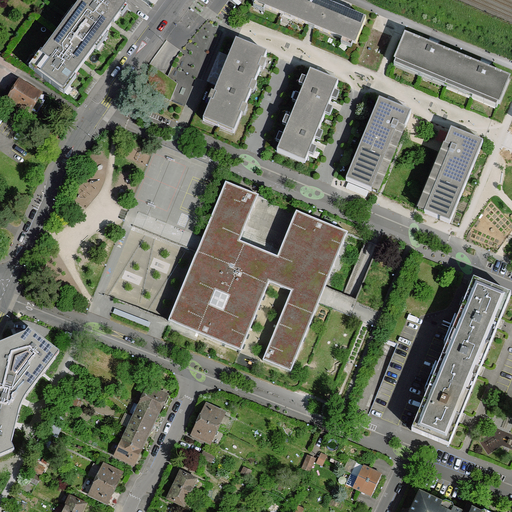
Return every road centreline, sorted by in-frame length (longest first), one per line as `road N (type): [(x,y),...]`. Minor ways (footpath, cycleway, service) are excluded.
road 1 (residential): [(177,0),(64,158),(5,290)]
road 2 (residential): [(199,377),(246,396),(260,393),(407,458)]
road 3 (residential): [(5,290),(199,377)]
road 4 (residential): [(129,511),(199,377)]
